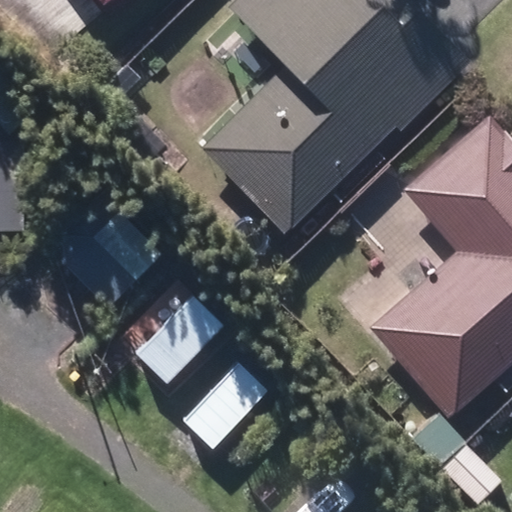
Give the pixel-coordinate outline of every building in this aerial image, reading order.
[(198,148),(285,236),(393,128),(399,132),(469,63),(436,30),(410,4),(413,0),(234,0),(228,7),(284,64),(198,148)] [(0,106),(0,123),(10,133),(32,111),(12,93),(0,106)] [(366,330),(447,422),(511,364),(511,140),(490,115),(403,192),(455,252),(366,330)] [(0,232),(23,233),(25,138),(0,137),(0,232)] [(36,267),(60,290),(95,250),(71,229),(36,267)] [(42,511),(87,511),(59,489),(42,511)] [(303,511),(348,511),(327,489),(303,511)]
